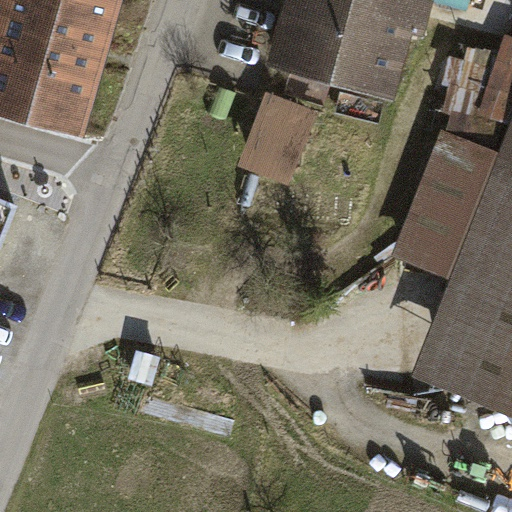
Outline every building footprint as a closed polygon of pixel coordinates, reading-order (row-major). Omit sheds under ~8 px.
[(1,0),(0,8),(0,126),(86,147),(122,0),(1,0)] [(508,0),(285,0),(262,77),(389,115),(411,41),(425,45),(438,0),(492,0),(507,4),(508,0)] [(298,183),(325,104),(277,88),(250,166),(298,183)] [(0,200),(0,242),(15,206),(0,200)] [(511,225),(452,382),(511,404),(511,225)]
